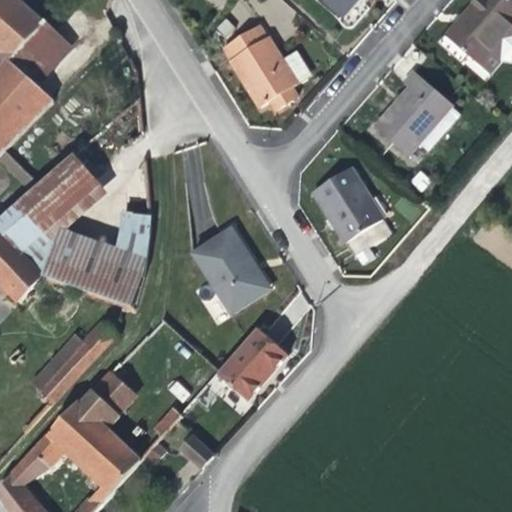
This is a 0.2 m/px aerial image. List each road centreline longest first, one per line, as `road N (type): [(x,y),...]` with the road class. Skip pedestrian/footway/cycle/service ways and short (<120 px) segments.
road 1 (track): [(0,474),(151,310),(166,221),(159,151)]
road 2 (residential): [(264,181),(333,116),(433,0)]
road 3 (residential): [(349,314),(511,132)]
road 4 (residential): [(215,497),(248,440),(349,314)]
road 5 (residential): [(162,12),(264,181)]
road 6 (residential): [(264,181),(349,314)]
road 7 (residential): [(159,151),(162,12)]
